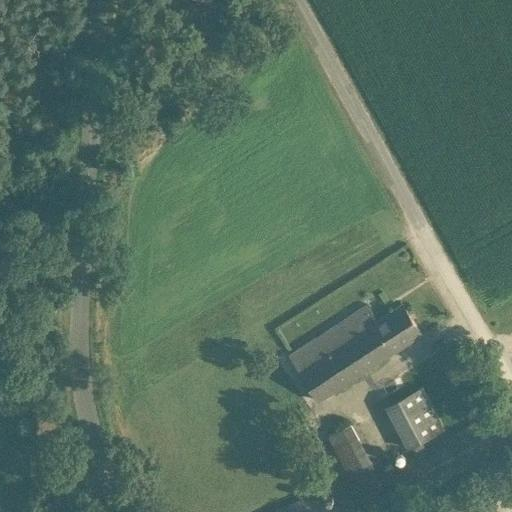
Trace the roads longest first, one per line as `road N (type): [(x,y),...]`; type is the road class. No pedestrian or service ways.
road 1 (residential): [(127,511),(79,377),(97,0)]
road 2 (residential): [(511,368),(303,0)]
